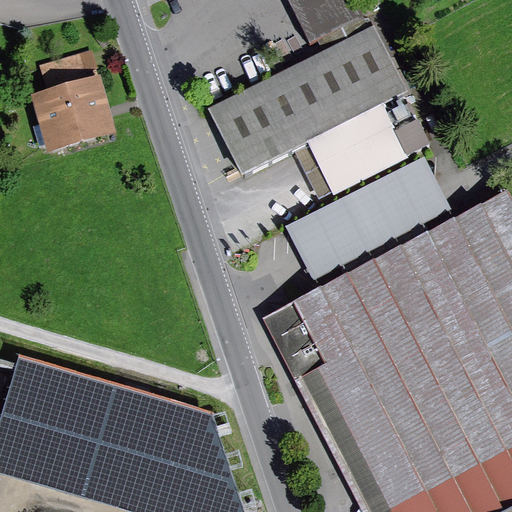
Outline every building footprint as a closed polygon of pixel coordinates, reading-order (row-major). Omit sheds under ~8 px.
[(353,0),(281,0),(309,52),(365,23),(353,0)] [(334,211),(409,173),(382,120),(410,106),(373,34),(206,119),(243,191),(307,158),(334,211)] [(48,99),(29,104),(47,165),(117,144),(94,69),(86,71),(82,57),(39,69),(48,99)] [(284,236),(315,296),(269,320),(367,511),(511,511),(511,198),(511,196),(455,225),(425,165),(409,173),(334,211),(284,236)] [(0,425),(0,475),(126,511),(241,511),(209,413),(18,359),(0,425)]
